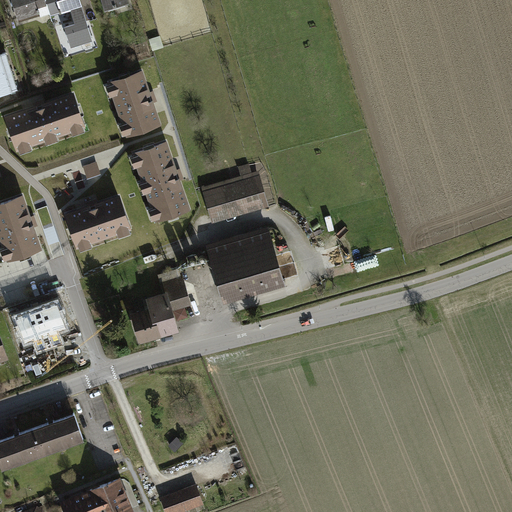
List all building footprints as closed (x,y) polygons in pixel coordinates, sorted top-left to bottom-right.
[(12,0),(19,19),(39,13),(41,17),(51,14),(46,0),(12,0)] [(51,15),(72,9),(76,23),(65,27),(71,46),(93,39),(86,17),(80,0),(63,0),(48,5),(51,15)] [(102,0),(105,10),(129,2),(128,0),(102,0)] [(164,46),(160,35),(150,38),(153,49),(164,46)] [(0,75),(13,71),(7,52),(0,54),(0,75)] [(13,71),(0,75),(0,94),(18,89),(13,71)] [(142,72),(112,81),(128,135),(158,126),(151,104),(153,103),(152,98),(151,95),(149,95),(142,72)] [(109,80),(99,85),(103,96),(114,92),(109,80)] [(11,114),(22,144),(83,123),(73,93),(47,102),(46,100),(41,101),(37,103),(38,104),(11,114)] [(164,145),(133,155),(153,217),(184,207),(176,181),(177,180),(176,175),(175,171),(173,172),(164,145)] [(100,176),(95,160),(74,167),(80,184),(100,176)] [(261,175),(204,191),(213,222),(270,206),(261,175)] [(20,193),(0,200),(0,231),(9,257),(38,247),(31,225),(33,224),(31,219),(30,215),(28,216),(20,193)] [(61,215),(71,245),(125,226),(114,196),(92,204),(92,202),(88,204),(83,206),(83,207),(61,215)] [(57,237),(49,213),(42,215),(50,239),(54,238),(57,237)] [(287,285),(269,226),(208,244),(224,303),(287,285)] [(164,292),(148,297),(151,307),(160,338),(181,331),(174,310),(191,305),(183,277),(162,283),(164,292)] [(134,296),(120,300),(122,307),(136,303),(134,296)] [(151,307),(131,312),(140,343),(160,338),(151,307)] [(53,308),(21,319),(30,346),(62,336),(53,308)] [(0,363),(8,360),(0,336),(0,363)] [(75,414),(34,428),(43,454),(84,440),(75,414)] [(34,428),(0,440),(0,463),(2,469),(43,454),(34,428)] [(183,442),(176,435),(168,443),(176,450),(183,442)] [(135,511),(122,478),(62,501),(66,511),(135,511)] [(197,484),(161,497),(166,511),(181,511),(204,504),(197,484)]
